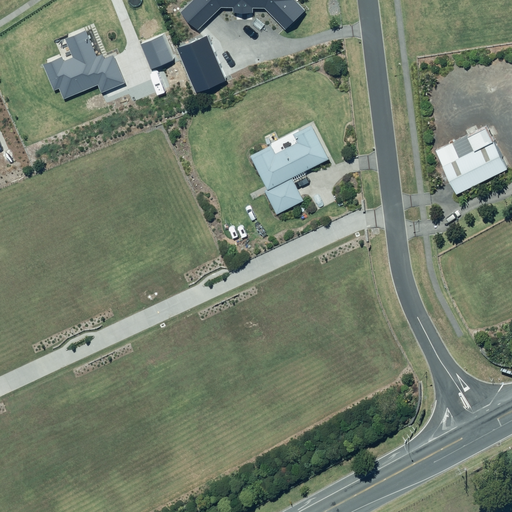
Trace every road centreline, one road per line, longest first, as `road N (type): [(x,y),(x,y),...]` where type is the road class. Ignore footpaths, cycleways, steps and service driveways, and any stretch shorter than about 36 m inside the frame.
road 1 (residential): [(437,360),(399,269),(365,0)]
road 2 (primary): [(304,511),(420,440),(438,410),(437,360)]
road 3 (primary): [(323,511),(469,433)]
